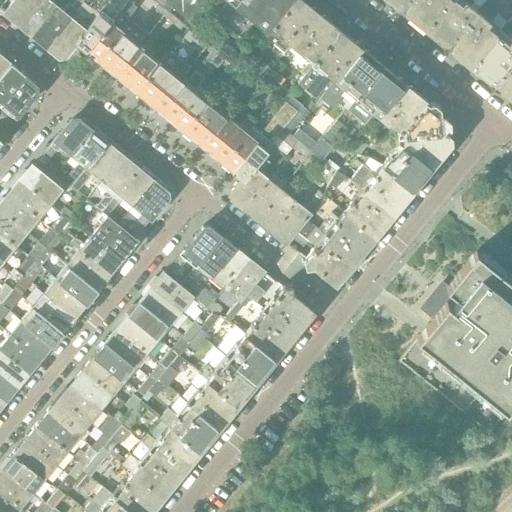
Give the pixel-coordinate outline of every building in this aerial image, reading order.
[(18,24),(37,0),(15,0),(5,13),(18,24)] [(33,36),(57,6),(51,1),(51,0),(37,0),(18,24),(33,36)] [(46,47),(83,1),(82,0),(76,0),(72,6),(69,4),(64,11),(57,6),(33,36),(46,47)] [(165,0),(152,0),(158,4),(154,8),(164,16),(171,6),(165,1),(165,0)] [(206,0),(165,0),(165,1),(171,6),(173,7),(189,21),(206,0)] [(294,0),(227,0),(213,18),(238,39),(253,21),(264,29),(270,35),(273,31),(270,29),(294,0)] [(339,30),(324,18),(301,0),(294,0),(270,29),(273,31),(310,61),(313,63),(339,30)] [(389,0),(424,28),(447,0),(389,0)] [(473,15),(483,4),(490,10),(498,0),(475,0),(477,1),(469,11),(462,5),(460,8),(449,0),(447,0),(424,28),(470,66),(494,36),(485,29),(487,26),(473,15)] [(83,1),(46,47),(59,57),(64,57),(76,43),(99,13),(83,1)] [(95,59),(120,28),(135,9),(128,3),(120,12),(119,11),(110,23),(99,13),(76,43),(95,59)] [(177,19),(169,13),(173,7),(171,6),(164,16),(173,23),(177,19)] [(115,75),(141,44),(120,28),(95,59),(115,75)] [(381,65),(367,53),(339,30),(313,63),(310,61),(301,72),(304,75),(306,73),(326,91),(334,80),(355,97),(381,65)] [(188,31),(183,38),(190,44),(195,36),(188,31)] [(511,46),(508,44),(506,47),(494,36),(470,66),(511,100),(511,46)] [(136,92),(161,61),(141,44),(115,75),(136,92)] [(218,67),(225,58),(216,51),(211,51),(205,58),(210,62),(211,61),(218,67)] [(0,75),(9,64),(0,55),(0,75)] [(159,111),(184,80),(161,61),(136,92),(159,111)] [(263,79),(271,69),(261,61),(253,72),(263,79)] [(0,105),(25,76),(9,64),(0,75),(0,105)] [(234,65),(229,71),(239,80),(244,73),(234,65)] [(425,101),(406,86),(381,65),(355,97),(387,124),(389,121),(400,130),(425,101)] [(289,92),(267,74),(262,81),(284,98),(289,92)] [(0,106),(15,117),(36,91),(36,85),(25,76),(0,105),(0,106)] [(181,129),(207,98),(212,92),(192,76),(187,82),(184,80),(159,111),(181,129)] [(243,95),(254,82),(247,76),(237,89),(243,95)] [(252,103),(263,90),(254,82),(243,95),(243,96),(252,103)] [(201,146),(227,114),(207,98),(181,129),(201,146)] [(349,112),(354,106),(348,100),(343,106),(347,110),(349,112)] [(448,122),(438,114),(440,112),(440,108),(434,103),(430,103),(429,104),(425,101),(400,130),(400,137),(448,133),(446,131),(449,128),(448,122)] [(222,163),(252,126),(242,118),(237,123),(227,114),(201,146),(222,163)] [(0,135),(9,125),(0,117),(0,135)] [(73,154),(94,128),(85,120),(80,120),(79,121),(77,120),(71,120),(55,140),(73,154)] [(368,140),(376,131),(369,125),(361,135),(368,140)] [(260,159),(268,148),(272,143),(252,126),(222,163),(242,179),(259,158),(260,159)] [(71,186),(109,139),(94,128),(73,154),(81,160),(69,175),(64,180),(67,183),(67,182),(71,186)] [(297,140),(289,133),(289,134),(284,129),(283,130),(277,137),(291,148),(292,147),(297,140)] [(424,173),(436,159),(437,160),(450,144),(450,138),(446,135),(448,133),(400,137),(401,144),(391,156),(390,155),(381,165),(412,191),(425,174),(424,173)] [(102,178),(123,151),(109,139),(71,186),(78,191),(94,171),(102,178)] [(311,151),(311,152),(312,152),(322,161),(332,148),(321,139),(311,151)] [(311,151),(297,140),(292,147),(306,159),(312,152),(311,152),(311,151)] [(361,153),(369,144),(354,146),(353,151),(361,153)] [(48,159),(56,149),(51,145),(39,160),(56,174),(60,169),(48,159)] [(101,211),(139,164),(123,151),(102,178),(112,186),(107,192),(108,192),(96,207),(101,211)] [(243,208),(268,176),(260,170),(265,164),(260,159),(259,158),(242,179),(230,193),(231,198),(243,208)] [(56,174),(39,160),(38,159),(33,165),(32,164),(27,171),(24,170),(18,178),(50,204),(67,183),(64,180),(56,174)] [(133,204),(155,177),(139,164),(101,211),(117,223),(119,220),(121,218),(112,211),(125,196),(133,204)] [(386,220),(398,205),(399,206),(412,191),(381,165),(343,211),(374,236),(387,221),(386,220)] [(60,169),(56,174),(64,180),(69,175),(61,168),(60,169)] [(335,188),(344,176),(336,171),(328,184),(335,188)] [(257,219),(282,188),(268,176),(243,208),(257,219)] [(153,215),(167,198),(167,193),(165,191),(165,190),(165,185),(155,177),(133,204),(144,212),(129,229),(137,235),(151,218),(153,215)] [(50,204),(18,178),(11,186),(12,189),(9,193),(38,218),(50,204)] [(270,231),(296,200),(282,188),(257,219),(270,231)] [(315,206),(324,195),(318,191),(310,202),(315,206)] [(38,218),(9,193),(4,199),(1,198),(0,199),(0,208),(27,231),(38,218)] [(134,238),(117,223),(101,211),(96,207),(87,199),(81,205),(96,217),(95,218),(101,223),(89,237),(121,262),(127,255),(126,252),(136,240),(134,238)] [(316,224),(309,217),(312,213),(296,200),(270,231),(287,244),(303,225),(310,231),(316,224)] [(73,214),(71,213),(73,211),(70,208),(68,210),(64,206),(59,212),(62,214),(69,220),(73,214)] [(27,231),(0,208),(0,232),(16,246),(27,231)] [(348,267),(359,252),(361,253),(374,236),(343,211),(338,217),(333,212),(324,222),(330,227),(324,234),(316,227),(306,238),(315,245),(304,260),(305,267),(304,268),(305,270),(306,268),(313,268),(314,267),(336,284),(349,267),(348,267)] [(57,234),(63,228),(69,220),(62,214),(51,228),(57,234)] [(196,265),(220,236),(208,226),(203,227),(181,253),(196,265)] [(46,248),(55,237),(57,234),(51,228),(49,227),(38,241),(46,248)] [(121,262),(89,237),(84,243),(75,237),(63,228),(57,234),(62,238),(74,247),(78,251),(107,275),(111,270),(114,270),(121,262)] [(16,246),(0,232),(0,256),(4,260),(10,253),(16,258),(22,250),(16,246)] [(51,251),(62,238),(57,234),(55,237),(46,248),(51,251)] [(210,276),(234,247),(220,236),(196,265),(210,276)] [(35,261),(46,248),(38,241),(27,255),(28,255),(35,261)] [(107,275),(78,251),(74,247),(67,255),(72,258),(67,264),(98,290),(104,283),(104,280),(107,275)] [(224,288),(248,259),(234,247),(210,276),(224,288)] [(55,254),(51,251),(46,248),(35,261),(43,268),(55,254)] [(511,281),(476,252),(446,287),(443,285),(423,309),(433,318),(416,339),(506,412),(511,405),(511,281)] [(23,276),(35,261),(28,255),(16,270),(23,276)] [(246,295),(253,285),(264,272),(248,259),(224,288),(232,294),(215,314),(225,317),(235,303),(237,305),(246,295)] [(32,282),(43,268),(35,261),(23,276),(32,282)] [(98,290),(67,264),(55,279),(85,303),(89,298),(91,298),(98,290)] [(188,285),(196,275),(191,271),(183,281),(188,285)] [(193,297),(162,272),(158,278),(155,278),(149,284),(182,310),(193,297)] [(20,297),(32,282),(23,276),(12,290),(20,297)] [(85,303),(55,279),(44,292),(74,316),(85,303)] [(0,303),(1,304),(12,290),(5,283),(0,289),(0,303)] [(182,310),(149,284),(142,293),(143,296),(139,300),(170,325),(182,310)] [(287,341),(293,333),(298,327),(300,328),(313,312),(292,294),(293,293),(292,286),(293,285),(291,284),(291,285),(283,285),(263,309),(244,332),(275,358),(288,342),(287,341)] [(254,296),(259,289),(253,285),(246,295),(251,299),(254,296)] [(202,287),(197,292),(211,304),(212,304),(216,298),(208,292),(202,287)] [(10,311),(21,297),(20,297),(12,290),(1,304),(8,310),(10,311)] [(74,316),(44,292),(32,307),(61,331),(74,316)] [(255,302),(251,299),(246,295),(237,305),(247,313),(255,302)] [(170,325),(139,300),(135,306),(132,305),(126,312),(159,339),(170,325)] [(0,320),(8,310),(1,304),(0,305),(0,320)] [(61,331),(32,307),(21,321),(50,345),(61,331)] [(209,317),(213,312),(205,307),(194,320),(201,326),(209,317)] [(159,339),(126,312),(119,321),(120,324),(117,328),(148,353),(159,339)] [(203,337),(215,322),(209,317),(201,326),(196,332),(203,337)] [(50,345),(21,321),(9,334),(39,359),(50,345)] [(148,353),(117,328),(105,343),(118,353),(136,367),(148,353)] [(189,341),(193,335),(187,331),(184,335),(182,334),(182,335),(189,341)] [(249,387),(255,380),(261,373),(262,374),(275,358),(244,332),(227,353),(214,368),(207,362),(198,373),(206,379),(237,404),(250,388),(249,387)] [(39,359),(9,334),(0,345),(0,349),(30,373),(36,366),(35,364),(39,359)] [(179,355),(189,341),(182,335),(171,349),(179,355)] [(136,367),(118,353),(105,343),(94,356),(125,381),(136,367)] [(30,373),(0,349),(0,373),(16,387),(20,381),(23,382),(30,373)] [(169,366),(178,355),(179,355),(171,349),(159,363),(166,369),(169,366)] [(125,381),(94,356),(82,370),(113,395),(125,381)] [(155,383),(159,378),(166,369),(159,363),(148,377),(155,383)] [(166,384),(176,371),(169,366),(166,369),(159,378),(166,384)] [(113,395),(82,370),(71,385),(102,409),(113,395)] [(16,387),(0,373),(0,396),(5,401),(16,387)] [(148,391),(155,383),(148,377),(137,391),(143,396),(148,391)] [(211,434),(223,419),(224,420),(237,404),(206,379),(203,382),(197,377),(189,387),(195,392),(177,415),(169,408),(160,418),(169,425),(200,450),(212,435),(211,434)] [(155,397),(166,384),(159,378),(155,383),(148,391),(155,397)] [(102,409),(71,385),(67,389),(64,389),(58,396),(91,423),(102,409)] [(133,410),(140,400),(133,395),(126,405),(133,410)] [(91,423),(58,396),(51,405),(52,407),(48,412),(79,437),(83,441),(90,432),(86,429),(91,423)] [(127,429),(138,415),(132,411),(127,419),(121,425),(127,429)] [(79,437),(48,412),(37,425),(68,451),(79,437)] [(127,419),(118,412),(113,418),(121,425),(127,419)] [(110,439),(121,425),(113,418),(112,417),(100,431),(110,439)] [(488,434),(494,427),(489,423),(484,430),(488,434)] [(68,451),(37,425),(25,440),(56,465),(68,451)] [(124,441),(130,433),(127,429),(121,425),(110,439),(106,444),(103,448),(109,452),(117,442),(124,441)] [(173,480),(181,470),(185,465),(186,466),(200,450),(169,425),(156,441),(146,433),(140,440),(149,448),(139,461),(131,454),(123,464),(131,471),(162,496),(175,481),(173,480)] [(98,453),(103,448),(106,444),(100,439),(93,448),(98,453)] [(56,465),(25,440),(14,454),(44,479),(56,465)] [(87,466),(98,453),(93,448),(91,447),(79,460),(87,466)] [(98,466),(109,452),(103,448),(98,453),(87,466),(84,470),(90,475),(92,473),(91,472),(97,465),(98,466)] [(44,479),(14,454),(10,459),(7,459),(1,466),(33,493),(44,479)] [(84,470),(87,466),(79,460),(68,475),(75,481),(84,470)] [(33,493),(1,466),(0,467),(0,489),(22,507),(33,493)] [(79,490),(90,476),(90,475),(84,470),(75,481),(72,484),(79,490)] [(147,511),(148,511),(147,511),(149,511),(162,496),(131,471),(101,507),(91,499),(83,509),(86,511),(147,511)] [(64,494),(72,484),(75,481),(68,475),(57,488),(58,489),(64,494)] [(17,511),(22,507),(0,489),(0,511),(17,511)] [(52,509),(64,494),(58,489),(46,504),(52,509)] [(49,511),(51,510),(52,509),(46,504),(42,501),(33,511),(49,511)]
